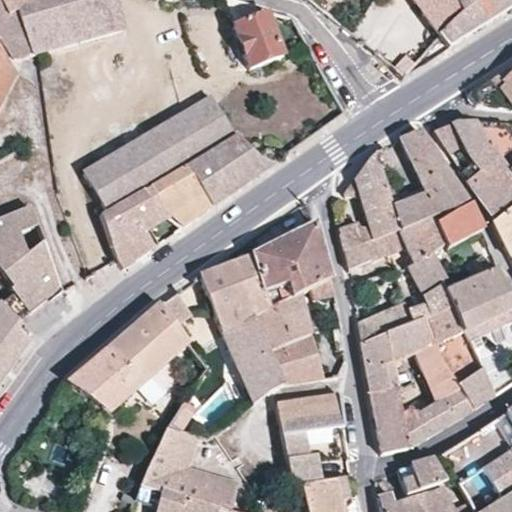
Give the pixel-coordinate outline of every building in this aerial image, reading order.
[(43,0),(0,0),(0,9),(2,15),(14,10),(43,0)] [(28,54),(35,52),(121,29),(113,0),(43,0),(14,10),(28,54)] [(258,19),(254,7),(228,0),(225,0),(237,27),(233,28),(251,70),(280,58),(262,17),(258,19)] [(408,0),(437,39),(461,16),(452,0),(408,0)] [(452,0),(461,16),(437,39),(445,48),(504,11),(492,0),(452,0)] [(511,0),(492,0),(504,11),(511,5),(511,0)] [(0,96),(15,68),(10,59),(28,54),(14,10),(2,15),(0,9),(0,96)] [(508,100),(511,98),(511,73),(511,74),(508,75),(493,84),(508,100)] [(493,84),(479,93),(489,112),(511,114),(511,98),(508,100),(493,84)] [(479,93),(468,99),(474,111),(489,112),(479,93)] [(223,126),(208,101),(79,176),(101,214),(179,168),(230,137),(223,126)] [(333,120),(328,112),(316,120),(322,127),(333,120)] [(453,129),(466,147),(479,165),(485,175),(468,187),(496,225),(511,211),(511,181),(474,127),(459,126),(453,129)] [(511,132),(509,129),(474,127),(511,181),(511,132)] [(453,129),(433,137),(447,158),(461,150),(466,147),(453,129)] [(419,134),(399,143),(420,191),(449,181),(419,134)] [(248,154),(230,137),(179,168),(207,208),(267,165),(257,161),(248,154)] [(386,160),(383,151),(373,159),(375,164),(386,160)] [(343,200),(358,197),(365,221),(358,224),(355,216),(336,223),(342,257),(344,256),(358,250),(393,235),(387,213),(381,188),(375,164),(373,159),(367,165),(358,175),(343,200)] [(461,177),(468,187),(485,175),(479,165),(473,169),(461,177)] [(207,208),(179,168),(101,214),(95,218),(111,260),(118,269),(150,247),(140,231),(145,228),(159,219),(168,214),(178,227),(207,208)] [(393,235),(432,223),(444,250),(446,253),(482,234),(470,212),(449,181),(420,191),(423,198),(397,209),(387,213),(393,235)] [(390,186),(381,188),(387,213),(397,209),(395,200),(390,186)] [(423,198),(420,191),(395,200),(397,209),(423,198)] [(56,281),(27,208),(0,218),(0,276),(7,286),(5,287),(7,291),(25,311),(56,281)] [(511,211),(496,225),(493,227),(511,262),(511,261),(511,211)] [(168,214),(159,219),(170,233),(178,227),(168,214)] [(344,256),(348,276),(388,256),(386,248),(398,244),(410,267),(432,256),(444,250),(432,223),(393,235),(358,250),(344,256)] [(299,298),(303,295),(308,293),(327,284),(314,230),(312,227),(273,247),(248,259),(264,314),(299,298)] [(410,267),(406,269),(434,315),(454,308),(449,293),(446,289),(449,283),(432,256),(410,267)] [(208,274),(199,280),(231,356),(253,407),(271,392),(274,390),(284,388),(251,320),(264,314),(248,259),(208,274)] [(462,328),(468,344),(511,322),(511,295),(511,293),(502,269),(449,293),(454,308),(462,328)] [(308,293),(312,304),(331,297),(327,284),(308,293)] [(0,304),(15,321),(25,311),(7,291),(0,297),(0,304)] [(177,331),(194,318),(178,296),(160,309),(177,331)] [(264,314),(251,320),(284,388),(324,383),(300,302),(299,298),(264,314)] [(413,322),(402,302),(357,326),(360,346),(413,322)] [(15,321),(0,304),(0,379),(30,338),(15,321)] [(366,376),(390,364),(414,352),(432,344),(462,328),(454,308),(434,315),(424,319),(423,317),(413,322),(360,346),(366,376)] [(115,387),(127,401),(189,347),(177,331),(160,309),(109,353),(128,376),(119,383),(115,387)] [(511,337),(511,322),(468,344),(474,357),(511,337)] [(456,423),(494,399),(474,357),(468,344),(462,328),(432,344),(456,392),(443,400),(456,423)] [(337,352),(342,350),(340,335),(333,336),(335,351),(337,352)] [(456,392),(432,344),(414,352),(421,371),(433,404),(443,400),(456,392)] [(128,376),(109,353),(72,384),(112,413),(127,401),(115,387),(119,383),(128,376)] [(396,388),(390,364),(366,376),(369,395),(396,388)] [(108,423),(112,413),(72,384),(66,390),(71,394),(99,417),(108,423)] [(418,405),(401,412),(396,388),(369,395),(378,450),(381,457),(407,453),(434,436),(420,412),(418,405)] [(298,447),(296,438),(344,430),(340,400),(276,408),(275,411),(289,490),(300,488),(318,485),(313,459),(310,459),(300,460),(298,447)] [(434,436),(456,423),(443,400),(433,404),(420,412),(434,436)] [(192,419),(182,411),(170,427),(168,430),(181,435),(192,419)] [(473,457),(482,470),(511,452),(511,449),(495,423),(463,443),(473,457)] [(235,494),(211,485),(183,473),(189,460),(196,441),(181,435),(168,430),(140,488),(201,511),(228,511),(230,508),(235,494)] [(344,439),(344,430),(296,438),(298,447),(307,446),(337,442),(344,439)] [(307,446),(298,447),(300,460),(310,459),(307,446)] [(468,504),(473,511),(483,511),(511,493),(511,452),(482,470),(462,483),(456,487),(468,504)] [(457,477),(462,483),(482,470),(473,457),(458,466),(462,474),(457,477)] [(432,463),(409,470),(413,482),(401,486),(404,498),(406,500),(409,499),(411,503),(444,491),(442,486),(447,484),(434,461),(432,463)] [(462,483),(457,477),(447,484),(456,487),(462,483)] [(300,488),(303,508),(335,503),(344,503),(339,482),(318,485),(300,488)] [(135,499),(163,510),(162,511),(201,511),(140,488),(135,499)] [(379,511),(473,511),(468,504),(458,511),(446,490),(444,491),(411,503),(396,509),(392,498),(377,502),(379,511)] [(511,511),(511,493),(483,511),(511,511)] [(303,508),(304,511),(336,511),(335,503),(303,508)]
